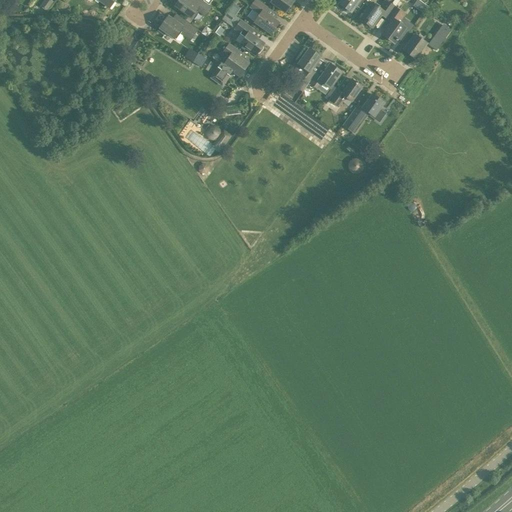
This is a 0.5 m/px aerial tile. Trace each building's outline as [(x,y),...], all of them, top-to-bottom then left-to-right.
[(46,12),(53,2),(49,0),(43,0),(39,6),(46,12)] [(96,0),(109,9),(115,0),(96,0)] [(198,0),(195,5),(187,0),(178,0),(174,7),(190,18),(195,10),(205,18),(212,8),(200,0),(198,0)] [(270,33),(278,22),(265,13),(268,8),(257,0),(254,0),(249,8),(255,12),(250,18),(251,20),(270,33)] [(285,12),(293,1),(292,0),(270,0),(270,1),(285,12)] [(358,0),(341,0),(339,4),(350,12),(358,0)] [(385,19),(394,7),(385,0),(379,9),(371,3),(360,19),(371,27),(380,15),(385,19)] [(425,13),(429,6),(420,0),(417,0),(414,5),(425,13)] [(234,4),(230,11),(238,14),(241,7),(234,4)] [(394,7),(385,19),(390,22),(381,35),(393,44),(405,28),(399,23),(405,15),(394,7)] [(255,56),(264,44),(258,40),(261,35),(228,11),(221,20),(234,28),(233,30),(239,34),(235,41),(240,44),(255,56)] [(179,26),(167,17),(159,28),(173,38),(177,32),(190,41),(198,30),(184,19),(179,26)] [(208,39),(213,32),(205,26),(200,33),(208,39)] [(436,51),(445,38),(437,32),(427,45),(436,51)] [(415,58),(426,43),(414,35),(403,50),(415,58)] [(239,76),(247,64),(244,62),(247,57),(229,43),(221,54),(225,57),(209,78),(219,85),(227,75),(229,76),(233,71),(239,76)] [(308,84),(315,73),(311,70),(320,57),(309,49),(298,64),(304,68),(292,85),(302,93),(308,84)] [(206,61),(198,56),(193,64),(201,69),(206,61)] [(308,84),(317,90),(322,83),(329,88),(341,72),(330,64),(321,77),(315,73),(308,84)] [(351,101),(362,87),(351,79),(342,92),(337,89),(328,100),(329,101),(326,105),(335,112),(346,97),(351,101)] [(373,116),(383,103),(372,95),(363,107),(358,103),(345,121),(354,128),(358,123),(360,125),(369,113),(373,116)] [(324,135),(329,128),(290,100),(289,101),(282,96),(275,105),(308,129),(307,130),(327,144),(330,139),(324,135)] [(220,152),(230,138),(223,132),(212,146),(220,152)]
